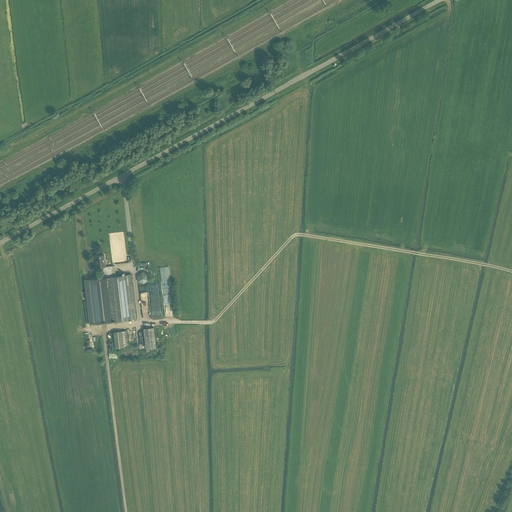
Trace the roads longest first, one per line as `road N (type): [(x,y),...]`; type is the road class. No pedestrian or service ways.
road 1 (track): [(511,271),(299,234),(214,321),(107,326),(127,511)]
road 2 (unclassified): [(0,241),(440,0)]
road 3 (track): [(72,203),(87,327),(107,326)]
